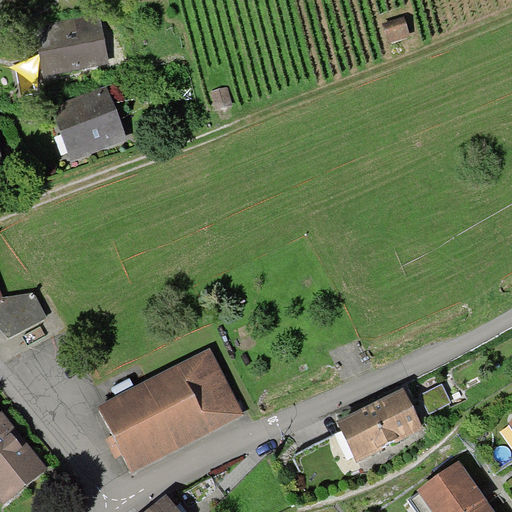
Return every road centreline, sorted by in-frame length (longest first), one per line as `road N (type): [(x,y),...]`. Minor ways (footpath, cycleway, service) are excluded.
road 1 (residential): [(511,314),(114,507)]
road 2 (residential): [(114,507),(0,367)]
